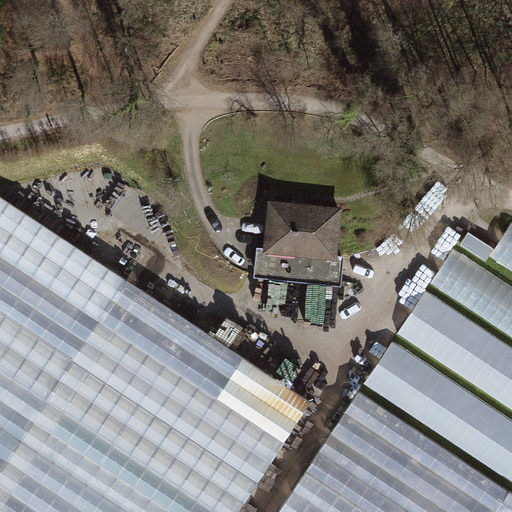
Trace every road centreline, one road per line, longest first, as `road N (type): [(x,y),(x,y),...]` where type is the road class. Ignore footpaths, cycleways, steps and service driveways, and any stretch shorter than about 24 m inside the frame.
road 1 (track): [(152,102),(237,100),(309,111),(365,127),(511,196)]
road 2 (track): [(0,131),(152,102)]
